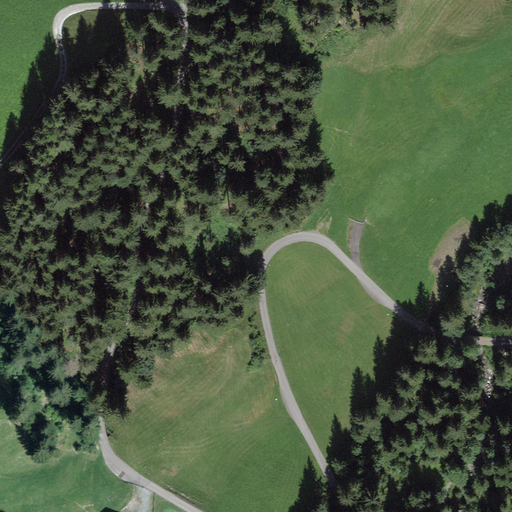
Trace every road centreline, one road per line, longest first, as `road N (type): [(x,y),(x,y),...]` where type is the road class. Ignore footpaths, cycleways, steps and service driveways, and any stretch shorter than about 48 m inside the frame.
road 1 (residential): [(192,511),(112,461),(98,401),(186,35),(175,0)]
road 2 (residential): [(511,339),(464,339),(415,322),(325,241),(306,236),(272,248),(259,268),(272,345),(290,405),(345,511)]
road 3 (track): [(0,164),(61,77),(61,15),(177,2)]
